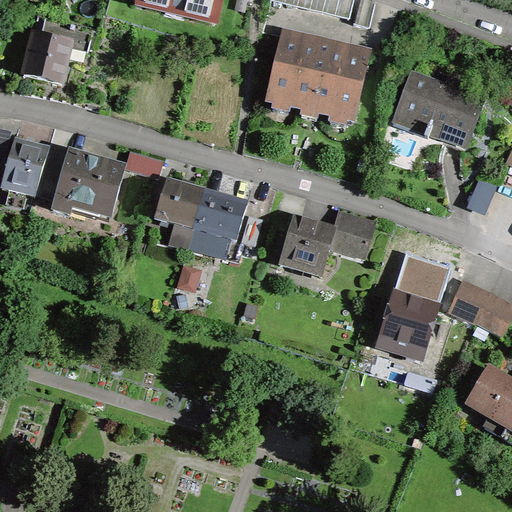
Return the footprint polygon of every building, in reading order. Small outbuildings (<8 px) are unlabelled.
[(146,0),(167,5),(168,1),(189,6),(188,10),(210,16),(213,0),(146,0)] [(219,18),(222,0),(213,0),(210,16),(219,18)] [(271,0),(271,2),(349,20),(354,0),(271,0)] [(371,29),(377,3),(369,0),(360,0),(354,25),(371,29)] [(46,37),(35,35),(26,77),(63,85),(72,44),(90,48),(93,31),(51,17),(46,37)] [(371,55),(284,35),(268,102),(355,123),(371,55)] [(465,151),(487,94),(466,86),(462,95),(415,78),(400,117),(429,127),(425,138),(429,140),(431,134),(445,140),(444,143),(465,151)] [(9,131),(0,129),(0,161),(1,161),(9,131)] [(36,198),(36,197),(49,151),(50,150),(17,140),(3,189),(36,198)] [(36,197),(56,202),(69,157),(49,151),(36,197)] [(70,155),(69,157),(56,202),(54,212),(71,217),(73,207),(112,218),(126,171),(99,164),(100,161),(85,157),(85,159),(70,155)] [(164,163),(136,155),(131,172),(160,180),(164,163)] [(157,219),(195,230),(205,193),(168,182),(157,219)] [(247,205),(205,193),(195,230),(236,242),(247,205)] [(263,221),(249,217),(242,243),(255,247),(263,221)] [(347,217),(342,234),(370,243),(375,226),(347,217)] [(336,231),(295,218),(280,265),(321,278),(331,247),(336,232),(336,231)] [(370,243),(342,234),(336,232),(331,247),(366,258),(370,243)] [(490,298),(463,285),(450,313),(477,326),(490,298)] [(440,308),(394,294),(378,346),(424,360),(440,308)] [(511,320),(511,309),(490,298),(477,326),(502,339),(511,320)] [(511,424),(511,383),(489,370),(469,404),(491,417),(485,428),(503,439),(511,424)] [(437,381),(409,372),(405,386),(433,395),(437,381)] [(511,424),(503,439),(511,444),(511,424)]
